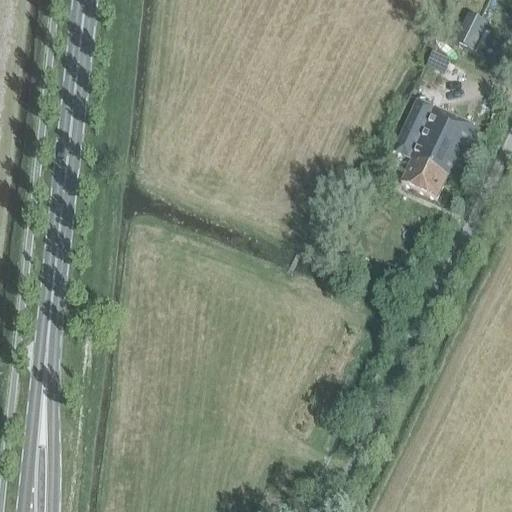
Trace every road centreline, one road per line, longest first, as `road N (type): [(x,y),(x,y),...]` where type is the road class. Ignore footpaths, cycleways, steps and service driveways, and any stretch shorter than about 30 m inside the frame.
road 1 (unclassified): [(329,511),(511,132)]
road 2 (primary): [(48,325),(84,0)]
road 3 (primary): [(48,325),(22,511)]
road 4 (primary): [(51,511),(48,325)]
